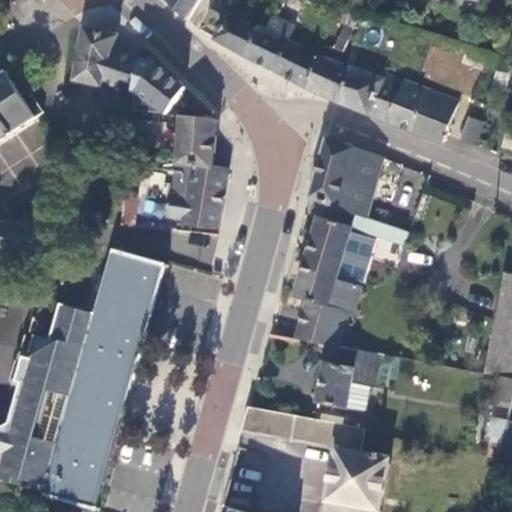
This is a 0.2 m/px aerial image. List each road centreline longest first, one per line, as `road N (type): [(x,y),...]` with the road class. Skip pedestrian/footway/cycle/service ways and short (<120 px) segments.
road 1 (tertiary): [(256,115),(275,179),(188,511)]
road 2 (unclassified): [(511,185),(330,114),(256,115)]
road 3 (tertiary): [(138,0),(256,115)]
